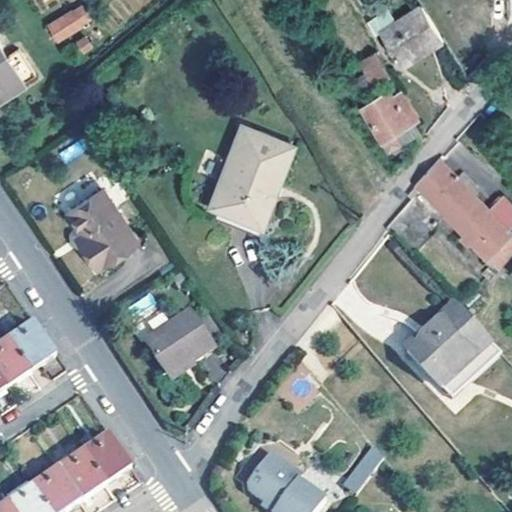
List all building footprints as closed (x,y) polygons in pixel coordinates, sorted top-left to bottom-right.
[(45,24),(56,43),(92,23),(81,4),(45,24)] [(385,38),(389,36),(409,71),(450,45),(428,9),(402,26),(394,14),(376,26),(385,38)] [(0,105),(33,83),(24,69),(17,73),(0,46),(0,105)] [(367,85),(387,79),(379,54),(359,60),(367,85)] [(424,123),(406,93),(371,114),(394,152),(406,145),(402,138),(424,123)] [(297,150),(248,131),(240,154),(249,156),(235,194),(226,190),(218,212),(263,229),(278,190),(283,191),(297,150)] [(58,150),(63,162),(87,152),(82,140),(58,150)] [(240,154),(226,190),(235,194),(249,156),(240,154)] [(511,222),(501,211),(496,216),(445,163),(429,177),(421,188),(435,203),(431,207),(436,212),(441,207),(467,235),(463,240),(469,246),(475,242),(497,265),(511,250),(511,222)] [(91,249),(131,221),(96,170),(62,193),(77,214),(85,224),(77,229),(91,249)] [(511,205),(510,203),(501,211),(511,222),(511,205)] [(85,224),(77,214),(71,218),(77,229),(85,224)] [(65,246),(54,258),(87,286),(98,273),(65,246)] [(469,395),(508,358),(462,309),(412,356),(446,394),(459,384),(469,395)] [(188,369),(210,352),(183,315),(137,349),(162,384),(186,366),(188,369)] [(15,347),(35,378),(60,361),(40,330),(15,347)] [(0,381),(9,395),(35,378),(15,347),(0,356),(0,381)] [(188,369),(186,366),(162,384),(167,390),(191,373),(188,369)] [(0,401),(9,395),(0,381),(0,401)] [(469,395),(459,384),(446,394),(457,406),(469,395)] [(89,458),(110,489),(135,472),(114,441),(89,458)] [(355,495),(385,455),(371,445),(341,484),(355,495)] [(270,510),(272,511),(312,511),(323,498),(297,478),(301,473),(270,448),(246,479),(247,485),(261,497),(272,507),(270,510)] [(110,489),(89,458),(63,475),(84,507),(110,489)] [(63,475),(37,493),(49,511),(76,511),(84,507),(63,475)] [(37,493),(32,485),(10,499),(16,507),(37,493)] [(16,507),(12,510),(13,511),(49,511),(37,493),(16,507)] [(261,497),(258,501),(270,510),(272,507),(261,497)]
